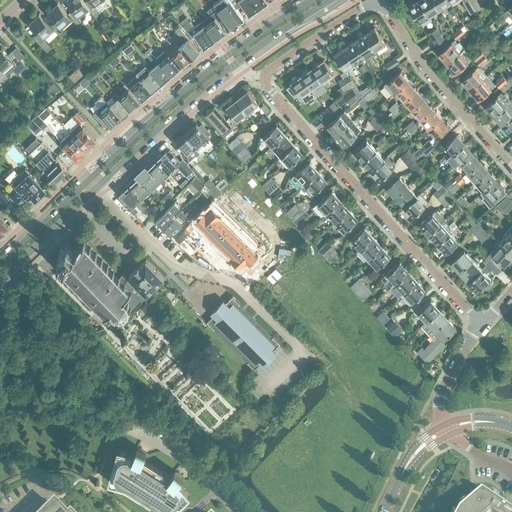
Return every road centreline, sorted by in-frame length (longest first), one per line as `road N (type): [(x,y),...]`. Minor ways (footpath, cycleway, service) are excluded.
road 1 (residential): [(482,325),(265,77)]
road 2 (secondary): [(312,0),(229,54),(87,181)]
road 3 (residential): [(511,168),(423,68),(378,0)]
road 4 (residential): [(95,189),(178,267),(228,281),(195,248)]
road 5 (secondary): [(95,189),(236,64)]
road 6 (residential): [(232,511),(197,469),(116,424)]
road 7 (residential): [(265,77),(378,0)]
road 8 (secondary): [(0,281),(95,189)]
road 9 (track): [(406,466),(403,448),(330,366)]
road 10 (secondary): [(87,181),(0,264)]
